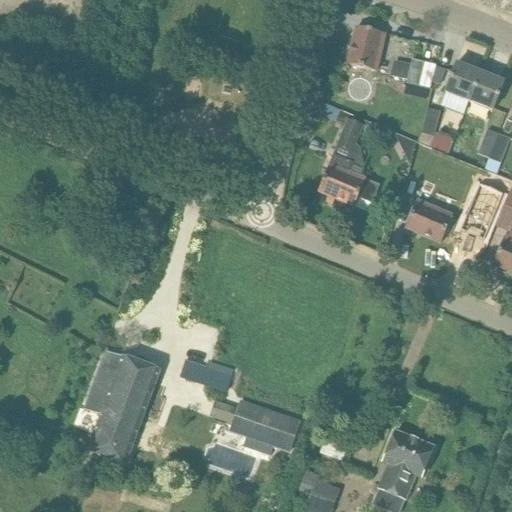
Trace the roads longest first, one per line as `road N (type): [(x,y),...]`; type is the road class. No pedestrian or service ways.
road 1 (unclassified): [(511,326),(258,223)]
road 2 (unclassified): [(258,223),(311,0)]
road 3 (unclassified): [(0,114),(130,167)]
road 4 (unclassified): [(258,223),(130,167)]
